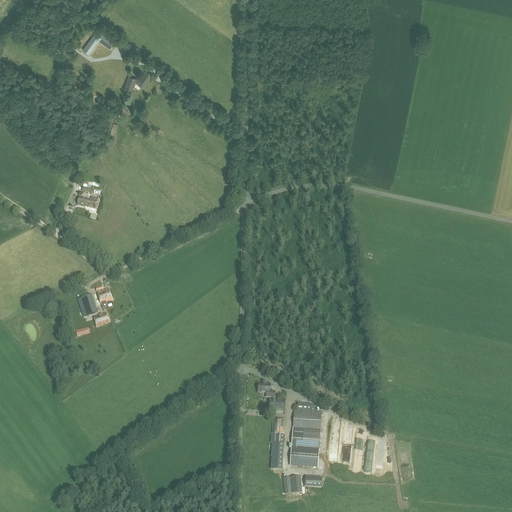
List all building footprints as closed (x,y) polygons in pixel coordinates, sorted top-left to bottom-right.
[(97,29),(82,50),(89,55),(99,41),(110,49),(115,42),(97,29)] [(151,78),(153,75),(147,70),(144,73),(146,74),(141,80),(129,76),(125,87),(132,90),(134,85),(135,86),(136,83),(138,84),(143,87),(150,77),(151,78)] [(94,194),(95,190),(91,189),(92,185),(87,184),(84,184),(83,187),(86,187),(86,188),(83,187),(82,191),(94,194)] [(79,197),(78,205),(85,207),(85,206),(95,209),(97,201),(87,199),(79,197)] [(106,302),(113,300),(109,289),(103,291),(102,287),(96,289),(103,310),(108,308),(106,302)] [(84,318),(94,314),(89,296),(78,300),(84,318)] [(97,327),(110,323),(106,313),(94,317),(97,327)] [(76,331),(77,336),(90,333),(89,328),(76,331)] [(259,384),(258,393),(267,394),(266,397),(275,398),(275,392),(270,392),(270,385),(259,384)] [(275,411),(285,411),(286,412),(286,400),(270,399),(270,403),(269,403),(269,406),(269,407),(269,411),(272,411),(273,412),(275,412),(275,411)] [(310,411),(310,406),(310,404),(297,403),(297,410),(294,410),(289,467),(317,469),(321,412),(315,412),(310,411)] [(284,418),(273,417),(272,435),(280,436),(280,435),(283,435),(284,418)] [(333,435),(335,435),(335,440),(341,440),(341,426),(333,426),(333,435)] [(280,436),(272,435),(271,444),(272,444),(284,445),(285,435),(283,435),(280,435),(280,436)] [(355,463),(361,464),(364,439),(358,438),(355,463)] [(283,457),(284,445),(272,444),(271,456),(272,457),(283,457)] [(343,462),(350,462),(351,449),(344,449),(343,462)] [(283,457),(272,457),(271,469),(282,470),(283,457)] [(301,477),(291,478),(292,493),(302,493),(301,477)] [(285,494),(292,493),(291,478),(284,478),(285,494)]
